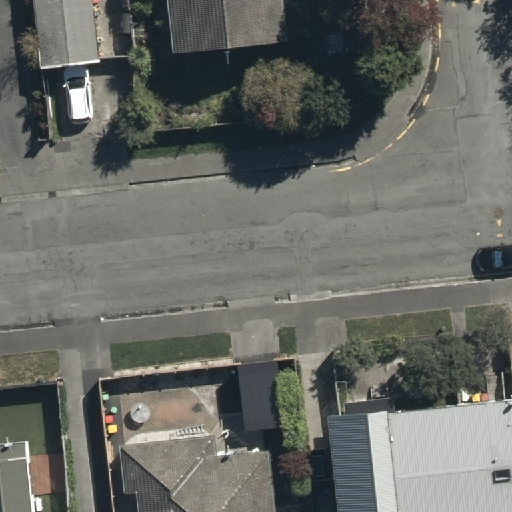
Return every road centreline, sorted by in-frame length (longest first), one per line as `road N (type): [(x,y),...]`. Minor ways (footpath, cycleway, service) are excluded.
road 1 (residential): [(0,266),(506,212)]
road 2 (residential): [(506,212),(481,0)]
